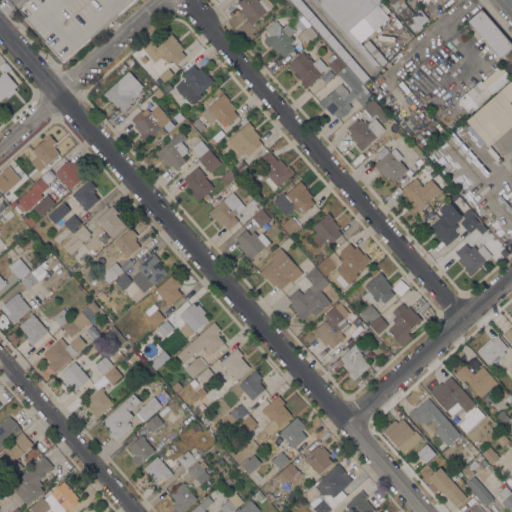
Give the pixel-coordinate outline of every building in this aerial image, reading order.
[(28,0),(133,0),(64,62),(26,18),(27,16),(21,9),(25,6),(24,4),(28,0)] [(240,0),(268,0),(273,5),(256,20),(256,21),(251,25),(246,19),(247,18),(240,10),(242,8),(237,3),(240,0)] [(301,0),(369,77),(362,83),(288,0),(301,0)] [(382,0),(349,29),(362,44),(368,39),(386,60),(379,66),(375,66),(320,4),(320,0),(382,0)] [(405,0),(403,1),(413,12),(419,7),(428,18),(421,24),(423,26),(418,31),(416,29),(414,31),(404,20),(405,20),(396,10),(401,6),(396,1),(392,4),(388,0),(405,0)] [(511,44),(511,46),(500,58),(467,21),(480,9),(511,44)] [(282,28),(288,23),(295,30),(290,35),(294,39),(290,42),(295,47),(284,56),(280,51),(278,53),(270,44),(269,46),(264,40),(269,35),(265,30),(275,20),(282,28)] [(309,25),(317,34),(307,43),(302,38),(300,40),(296,36),(309,25)] [(167,38),(167,37),(171,33),(177,40),(176,40),(183,49),(181,50),(185,55),(175,64),(171,59),(167,62),(163,58),(162,59),(160,56),(154,62),(142,47),(151,39),(157,46),(167,38)] [(302,51),(309,59),(310,58),(313,62),(319,57),(327,67),(321,72),(322,73),(306,87),(301,81),(301,80),(287,64),(302,51)] [(511,61),(511,62),(511,63),(511,74),(510,76),(511,76),(470,113),(458,99),(466,91),(466,92),(480,79),(482,81),(500,65),(501,66),(507,60),(505,58),(511,51),(511,61)] [(125,60),(130,56),(135,62),(130,66),(125,60)] [(328,64),(337,56),(345,65),(336,73),(328,64)] [(119,74),(115,70),(124,62),(127,66),(119,74)] [(207,75),(208,75),(214,81),(204,90),(206,92),(201,97),(198,94),(197,95),(188,103),(176,88),(175,86),(182,79),(184,81),(186,79),(183,76),(185,75),(183,73),(193,64),(197,69),(200,67),(207,75)] [(163,81),(158,76),(168,68),(172,73),(163,81)] [(341,83),(349,92),(352,90),(339,75),(346,69),(347,68),(360,84),(359,84),(363,88),(371,96),(361,104),(355,97),(348,102),(352,107),(338,118),(334,113),(332,115),(325,107),(324,108),(319,102),(341,83)] [(128,70),(142,86),(134,93),(137,97),(133,101),(134,102),(123,111),(119,105),(117,107),(110,99),(108,100),(103,93),(128,70)] [(0,75),(2,74),(1,73),(3,71),(4,72),(5,71),(17,85),(14,88),(16,90),(8,97),(6,95),(0,100),(0,75)] [(465,120),(487,145),(511,123),(511,105),(508,102),(511,98),(511,81),(510,80),(465,120)] [(158,89),(162,93),(158,98),(153,93),(158,89)] [(223,93),(229,99),(228,100),(235,108),(233,110),(238,115),(227,125),(227,124),(224,127),(216,118),(210,123),(201,113),(223,93)] [(363,107),(373,98),(390,117),(384,123),(375,113),(371,117),(363,107)] [(157,105),(170,119),(161,127),(145,141),(140,135),(141,134),(133,126),(135,124),(131,119),(141,110),(142,111),(146,108),(149,112),(157,105)] [(243,126),(240,122),(246,117),(248,120),(248,121),(253,127),(252,128),(260,136),(258,138),(262,143),(248,156),(244,151),(237,157),(224,142),(243,126)] [(356,118),(358,120),(360,118),(363,121),(365,119),(368,123),(374,117),(385,129),(376,136),(360,150),(355,143),(356,143),(349,135),(351,132),(346,127),(356,118)] [(220,129),(224,134),(211,145),(207,140),(220,129)] [(162,158),(160,159),(155,152),(171,139),(171,138),(181,131),(186,137),(181,141),(186,148),(186,151),(181,155),(186,161),(175,169),(171,164),(169,167),(162,158)] [(49,134),(56,141),(53,143),(56,146),(54,147),(59,153),(46,164),(47,165),(40,172),(31,162),(38,155),(32,149),(49,134)] [(198,158),(199,157),(192,148),(192,146),(200,139),(209,149),(198,159),(198,158)] [(385,146),(388,150),(389,150),(390,151),(394,147),(402,156),(399,159),(407,169),(393,181),(389,176),(386,178),(379,170),(378,170),(373,164),(379,159),(376,154),(385,146)] [(209,149),(221,162),(210,172),(198,159),(209,149)] [(277,160),(279,158),(286,166),(288,165),(293,172),(273,189),(265,179),(267,177),(262,172),(266,168),(259,159),(269,150),(277,160)] [(420,158),(423,162),(418,166),(415,162),(420,158)] [(62,181),(61,181),(54,174),(55,173),(55,172),(68,160),(71,163),(74,160),(86,174),(69,189),(69,188),(62,181)] [(0,189),(0,171),(8,164),(21,179),(4,194),(0,189)] [(197,166),(206,176),(205,176),(213,186),(197,201),(192,195),(193,194),(186,185),(188,184),(183,178),(197,166)] [(228,169),(235,177),(227,184),(223,180),(221,182),(219,180),(221,178),(222,175),(228,169)] [(32,186),(31,186),(41,177),(49,185),(40,193),(43,196),(26,210),(17,200),(32,186)] [(423,184),(423,183),(424,181),(425,182),(430,178),(440,189),(415,212),(409,206),(410,205),(403,197),(405,195),(401,190),(416,177),(420,182),(419,183),(421,185),(423,184)] [(72,194),(89,179),(96,186),(93,189),(95,191),(93,192),(99,199),(86,210),(85,209),(84,210),(82,208),(83,207),(72,194)] [(273,201),(283,191),(285,193),(300,180),(306,187),(305,187),(312,196),(310,197),(315,203),(304,212),(300,207),(298,208),(299,208),(296,210),(294,207),(285,215),(273,201)] [(60,195),(55,188),(61,183),(67,190),(60,195)] [(223,198),(224,199),(232,191),(245,206),(238,213),(237,212),(233,215),(238,220),(228,229),(223,224),(221,226),(214,218),(213,218),(208,212),(223,198)] [(453,200),(450,196),(455,191),(458,196),(453,200)] [(43,200),(49,207),(40,215),(34,208),(43,200)] [(448,201),(462,216),(455,222),(458,226),(454,230),(458,235),(446,245),(434,232),(433,233),(427,226),(442,213),(439,209),(448,201)] [(46,215),(53,223),(69,210),(62,202),(46,215)] [(112,205),(118,212),(116,214),(125,224),(111,237),(98,222),(97,223),(96,221),(97,220),(96,219),(112,205)] [(252,217),(262,208),(270,218),(260,226),(252,217)] [(479,223),(469,232),(460,222),(465,218),(462,214),(467,209),(479,223)] [(325,215),(325,214),(328,212),(333,218),(332,219),(339,227),(338,229),(342,234),(332,243),(328,237),(319,246),(311,237),(317,231),(312,226),(325,215)] [(81,222),(71,231),(63,222),(73,213),(81,222)] [(29,226),(23,218),(25,216),(27,218),(30,215),(35,222),(29,226)] [(291,216),(299,225),(288,234),(281,225),(291,216)] [(90,233),(80,242),(73,233),(83,224),(90,233)] [(130,227),(137,234),(135,236),(137,238),(135,240),(140,245),(127,257),(126,256),(125,257),(124,255),(125,254),(113,242),(130,227)] [(246,229),(250,234),(253,231),(257,235),(261,232),(270,242),(254,256),(250,260),(244,254),(245,253),(238,245),(240,243),(236,238),(246,229)] [(350,243),(354,248),(356,246),(363,254),(364,253),(370,260),(364,264),(366,266),(361,270),(360,268),(356,272),(358,275),(352,280),(352,281),(348,284),(348,283),(343,287),(335,278),(340,274),(335,269),(342,263),(340,260),(342,258),(339,254),(340,251),(350,243)] [(465,243),(470,248),(473,245),(477,249),(482,244),(491,255),(469,275),(464,268),(465,267),(458,259),(460,257),(455,252),(465,243)] [(272,261),(269,257),(281,247),(302,272),(292,281),(290,280),(280,289),(275,284),(273,285),(266,277),(265,279),(259,272),(272,261)] [(153,252),(159,259),(157,261),(166,272),(153,284),(140,270),(139,271),(137,269),(138,268),(137,267),(153,252)] [(316,266),(316,265),(318,263),(313,257),(318,254),(323,259),(327,256),(335,265),(329,271),(325,275),(316,266)] [(9,266),(19,257),(29,270),(19,278),(9,266)] [(120,266),(128,258),(132,263),(124,270),(120,266)] [(108,282),(101,274),(115,261),(123,270),(108,282)] [(38,280),(28,289),(21,280),(39,264),(47,272),(38,279),(38,280)] [(297,288),(302,293),(304,291),(312,284),(305,276),(315,268),(328,283),(320,290),(330,302),(314,315),(311,311),(301,319),(296,313),(297,313),(290,304),(292,302),(287,297),(297,288)] [(391,286),(389,288),(394,293),(384,302),(380,297),(376,300),(373,297),(369,301),(363,294),(368,290),(364,285),(379,271),(385,278),(391,286)] [(114,281),(124,272),(132,280),(127,284),(128,285),(126,287),(125,286),(122,289),(114,281)] [(172,273),(181,283),(176,287),(182,293),(169,305),(168,304),(167,305),(165,303),(166,302),(155,289),(172,273)] [(399,294),(392,286),(400,278),(408,286),(399,294)] [(13,323),(7,316),(10,312),(8,310),(9,310),(4,304),(17,292),(17,293),(18,293),(20,294),(19,295),(30,308),(13,323)] [(92,300),(99,308),(94,312),(95,314),(76,331),(77,332),(75,334),(74,333),(70,336),(62,327),(92,300)] [(338,334),(342,339),(332,348),(327,343),(325,345),(318,337),(317,337),(312,331),(315,328),(316,328),(327,319),(324,315),(339,301),(349,313),(343,318),(349,324),(338,334)] [(193,302),(196,305),(198,303),(205,311),(203,313),(208,319),(194,331),(182,317),(181,318),(179,316),(180,315),(179,314),(193,302)] [(387,329),(395,322),(392,319),(395,316),(391,311),(402,302),(406,307),(408,305),(415,313),(416,313),(421,319),(417,323),(416,322),(408,329),(410,331),(408,332),(411,337),(401,345),(387,329)] [(370,303),(379,313),(368,323),(360,313),(370,303)] [(71,317),(61,326),(53,317),(63,307),(71,317)] [(164,317),(154,326),(146,317),(156,308),(164,317)] [(32,313),(45,327),(46,327),(48,328),(47,329),(48,330),(32,345),(26,338),(28,336),(19,325),(32,313)] [(378,333),(370,324),(380,315),(388,324),(378,333)] [(357,316),(362,321),(356,326),(352,321),(357,316)] [(173,328),(163,337),(156,328),(166,319),(173,328)] [(213,321),(220,329),(218,331),(220,333),(218,335),(223,341),(210,352),(209,351),(208,352),(206,350),(207,350),(204,345),(197,352),(196,351),(183,362),(176,354),(213,321)] [(511,344),(503,334),(511,325),(510,323),(511,321),(511,344)] [(126,340),(120,345),(106,329),(112,324),(126,340)] [(497,334),(499,336),(498,337),(507,347),(503,350),(505,353),(496,361),(498,364),(493,369),(486,362),(484,360),(484,359),(481,356),(478,353),(479,353),(477,352),(497,334)] [(54,371),(48,363),(50,361),(42,353),(60,337),(67,345),(78,335),(85,344),(79,349),(54,371)] [(358,340),(363,346),(359,350),(362,354),(361,355),(369,365),(353,379),(348,373),(349,372),(342,364),(344,362),(339,357),(358,340)] [(236,379),(223,365),(222,365),(220,363),(222,362),(221,361),(236,347),(242,354),(240,356),(250,367),(236,379)] [(102,373),(94,364),(105,355),(112,364),(102,373)] [(198,356),(206,365),(192,377),(184,368),(198,356)] [(75,390),(72,387),(70,389),(63,380),(65,378),(60,373),(74,361),(89,377),(75,390)] [(497,382),(480,397),(465,379),(462,382),(454,372),(464,363),(472,372),(473,371),(474,372),(482,365),(497,382)] [(104,374),(114,366),(122,375),(112,384),(104,374)] [(207,367),(214,374),(204,383),(197,376),(207,367)] [(255,369),(262,376),(259,378),(261,380),(259,382),(265,388),(252,400),(238,384),(255,369)] [(457,401),(446,410),(429,391),(440,382),(442,384),(444,382),(443,382),(450,376),(458,385),(458,384),(475,404),(473,405),(475,408),(476,407),(485,417),(466,433),(457,423),(468,414),(466,412),(457,401)] [(113,403),(110,406),(110,407),(108,409),(107,408),(108,409),(106,411),(105,410),(105,411),(103,413),(102,412),(101,413),(102,414),(100,416),(99,415),(96,418),(94,416),(93,417),(90,413),(91,412),(87,408),(91,404),(86,398),(101,385),(104,389),(102,390),(113,403)] [(102,420),(133,393),(140,401),(129,411),(133,415),(127,421),(128,423),(129,422),(131,423),(130,424),(131,425),(115,440),(109,433),(111,431),(102,420)] [(248,413),(255,407),(256,408),(259,412),(278,394),(284,401),(282,404),(291,414),(268,435),(262,428),(271,420),(266,414),(263,417),(256,424),(261,430),(253,438),(247,431),(247,432),(239,423),(249,414),(248,413)] [(144,421),(136,411),(140,407),(142,405),(153,396),(161,405),(144,421)] [(437,427),(430,420),(426,424),(422,419),(417,423),(408,413),(418,404),(419,405),(428,397),(460,434),(447,445),(434,430),(437,427)] [(240,403),(247,412),(236,422),(233,425),(231,424),(232,423),(226,416),(240,403)] [(145,422),(156,413),(163,422),(153,431),(145,422)] [(0,422),(9,415),(21,429),(3,444),(2,444),(0,445),(0,422)] [(292,446),(291,447),(288,444),(290,443),(280,432),(297,416),(305,426),(301,430),(306,436),(293,447),(292,446)] [(421,437),(403,453),(383,429),(395,419),(397,422),(402,418),(414,431),(415,430),(420,436),(421,437)] [(23,432),(32,443),(23,451),(24,452),(18,457),(19,459),(18,460),(23,466),(13,475),(0,459),(0,453),(5,448),(23,432)] [(496,439),(502,433),(508,440),(502,445),(496,439)] [(154,450),(142,461),(138,466),(131,458),(135,454),(128,446),(141,435),(142,436),(143,435),(145,437),(144,437),(154,450)] [(267,440),(261,444),(258,440),(264,436),(267,440)] [(478,452),(468,461),(458,450),(468,441),(478,452)] [(426,443),(435,453),(425,462),(416,452),(426,443)] [(306,459),(305,460),(303,459),(305,458),(304,457),(317,445),(320,448),(323,446),(330,454),(328,456),(332,461),(318,473),(306,459)] [(481,453),(489,446),(499,456),(491,463),(481,453)] [(185,468),(178,458),(188,450),(196,459),(185,468)] [(279,469),(271,460),(281,451),(289,460),(288,460),(279,469)] [(261,462),(248,473),(246,475),(238,466),(248,458),(253,454),(261,462)] [(44,455),(53,466),(44,474),(44,475),(38,480),(42,484),(40,486),(43,491),(34,499),(33,498),(26,504),(10,486),(17,480),(16,479),(44,455)] [(170,470),(171,469),(172,471),(171,472),(172,473),(156,487),(150,480),(153,478),(143,468),(157,456),(170,470)] [(483,459),(488,464),(482,469),(478,464),(483,459)] [(472,469),(469,465),(474,460),(478,464),(472,469)] [(187,470),(197,461),(205,470),(204,470),(209,475),(200,483),(195,478),(195,479),(187,470)] [(291,462),(294,466),(295,465),(299,469),(298,470),(303,476),(294,484),(289,479),(281,486),(273,477),(291,462)] [(338,464),(345,471),(345,472),(352,480),(333,496),(338,501),(331,508),(330,507),(324,511),(309,511),(314,508),(309,502),(318,494),(320,496),(322,494),(314,485),(338,464)] [(466,497),(456,506),(444,492),(442,493),(439,489),(434,493),(428,486),(432,482),(428,477),(440,466),(466,497)] [(228,484),(224,480),(230,474),(234,479),(228,484)] [(466,482),(474,475),(494,498),(486,505),(466,482)] [(78,498),(76,499),(78,502),(69,510),(67,508),(65,509),(64,509),(61,511),(53,511),(50,508),(45,511),(34,511),(30,507),(42,496),(44,498),(50,492),(63,481),(78,498)] [(180,511),(178,511),(172,505),(175,503),(173,501),(175,500),(169,493),(182,482),(183,483),(185,482),(186,484),(185,485),(197,498),(180,511)] [(511,492),(511,511),(510,511),(501,502),(503,500),(501,498),(502,497),(498,492),(505,485),(511,492)] [(370,511),(343,511),(348,508),(348,507),(347,508),(345,506),(346,505),(345,504),(361,489),(367,496),(365,498),(374,509),(370,511)] [(254,494),(258,490),(265,497),(260,501),(254,494)] [(230,511),(224,511),(219,507),(228,499),(228,498),(234,492),(242,501),(240,504),(230,511)] [(188,511),(208,495),(213,501),(204,509),(206,511),(188,511)] [(233,511),(238,508),(239,509),(250,499),(259,509),(255,511),(233,511)]
